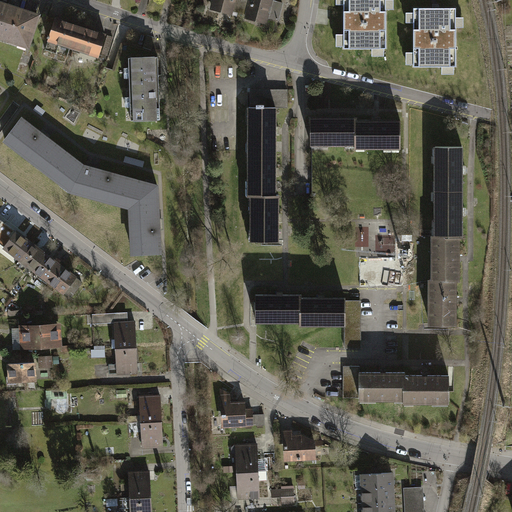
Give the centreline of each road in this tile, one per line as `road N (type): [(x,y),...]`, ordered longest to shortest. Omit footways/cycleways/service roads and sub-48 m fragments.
road 1 (residential): [(187,332),(252,381),(368,436),(511,465)]
road 2 (residential): [(0,187),(187,332)]
road 3 (residential): [(73,0),(293,64)]
road 4 (residential): [(293,64),(487,116)]
road 5 (residential): [(187,332),(177,363),(186,511)]
